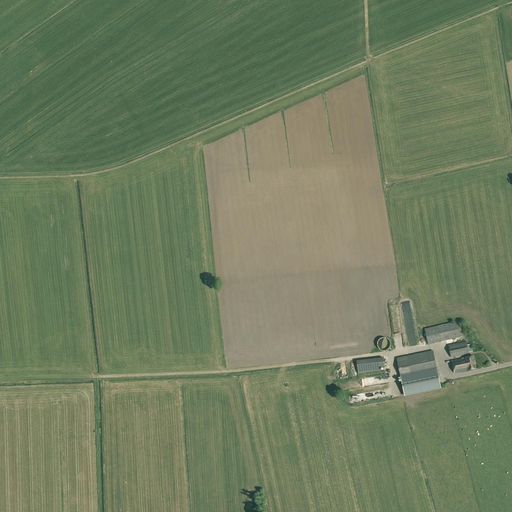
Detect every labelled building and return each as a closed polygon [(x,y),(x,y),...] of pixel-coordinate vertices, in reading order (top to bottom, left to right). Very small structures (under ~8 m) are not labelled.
[(425,329),(428,344),(463,336),(459,321),(425,329)] [(377,343),(377,344),(377,345),(377,346),(378,346),(378,347),(378,348),(379,348),(379,349),(380,349),(381,350),(382,350),(383,350),(384,350),(385,350),(386,350),(387,350),(387,349),(388,349),(388,348),(389,348),(389,347),(390,346),(390,345),(390,344),(390,343),(390,342),(390,341),(389,341),(389,340),(388,340),(388,339),(387,338),(386,338),(385,338),(384,337),(383,337),(382,338),(381,338),(380,338),(379,339),(379,340),(378,340),(378,341),(378,342),(377,342),(377,343)] [(449,345),(451,358),(465,355),(465,354),(469,353),(466,341),(461,342),(461,343),(449,345)] [(405,395),(441,388),(433,351),(397,358),(405,395)] [(452,361),(454,373),(468,370),(468,371),(476,369),(473,356),(466,357),(466,358),(452,361)] [(357,361),(358,373),(381,371),(380,367),(385,366),(384,358),(357,361)] [(352,402),(391,397),(390,388),(363,392),(364,397),(361,397),(361,393),(351,394),(352,402)]
